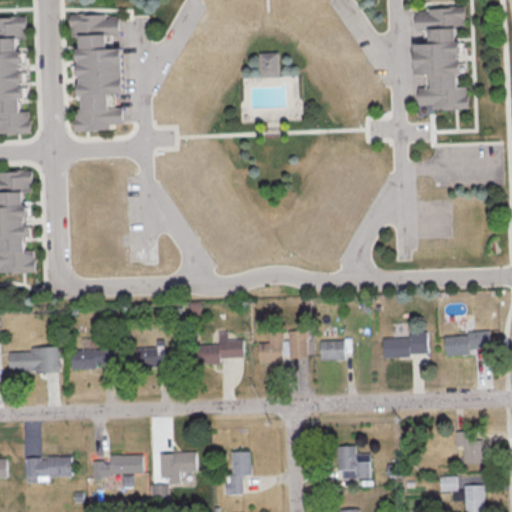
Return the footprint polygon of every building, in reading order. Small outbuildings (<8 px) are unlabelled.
[(420,79),(430,78),(430,87),(420,87),(420,108),(471,108),(471,86),(468,86),(467,8),(419,8),(420,79)] [(76,129),(128,128),(128,107),(115,107),(115,94),(130,94),(129,47),(117,47),(117,36),(123,35),(123,14),(72,15),(73,37),(82,37),(83,108),(76,109),(76,129)] [(29,17),(0,17),(0,132),(32,131),(32,109),(31,109),(29,17)] [(265,53),(266,76),(284,75),(283,53),(265,53)] [(0,271),(36,271),(35,171),(0,170),(0,193),(1,194),(1,205),(0,205),(0,271)] [(290,330),(290,359),(309,359),(309,330),(290,330)] [(260,343),(260,362),(285,362),(285,331),(270,331),(270,343),(260,343)] [(246,360),(246,339),(229,340),(229,332),(220,332),(220,344),(199,345),(199,361),(246,360)] [(473,355),(473,350),(493,349),(493,333),(445,334),(446,356),(473,355)] [(384,356),(429,356),(429,335),(384,335),(384,356)] [(347,340),(322,340),(322,360),(347,360),(347,340)] [(134,365),(165,365),(165,346),(134,346),(134,365)] [(60,373),(60,348),(11,348),(11,373),(60,373)] [(73,368),(118,368),(118,348),(73,348),(73,368)] [(465,464),(482,464),(482,432),(457,432),(457,446),(465,446),(465,464)] [(358,453),(358,446),(339,446),(339,478),(372,478),(372,453),(358,453)] [(246,474),(252,474),(252,451),(230,451),(230,493),(246,493),(246,474)] [(163,452),(163,480),(182,480),(182,471),(199,471),(199,452),(163,452)] [(111,455),(111,461),(95,461),(95,474),(145,474),(145,455),(111,455)] [(74,457),(28,457),(28,481),(51,481),(51,476),(74,476),(74,457)] [(0,458),(0,478),(9,478),(9,458),(0,458)] [(442,476),(442,490),(459,490),(459,476),(442,476)] [(466,485),(466,511),(485,511),(486,485),(466,485)]
